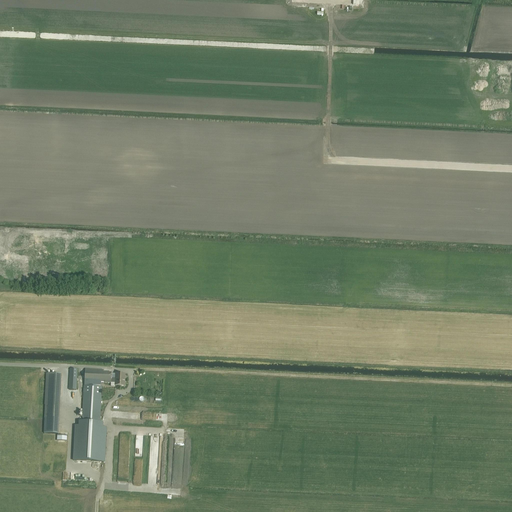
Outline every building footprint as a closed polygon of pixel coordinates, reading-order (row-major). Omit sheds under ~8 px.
[(374,82),(374,87),(381,88),(380,95),(421,97),(422,66),(382,64),(382,71),(375,71),(374,76),(374,82)] [(372,136),(371,141),(378,141),(378,148),(418,150),(420,120),(379,118),(379,125),(372,125),(372,130),(371,136),(372,136)] [(270,184),(268,219),(340,222),(342,187),(270,184)] [(369,188),(368,224),(439,227),(441,192),(369,188)] [(77,369),(70,369),(69,389),(76,390),(77,369)] [(85,369),(82,421),(82,426),(76,426),(74,461),(104,463),(106,427),(99,427),(102,386),(100,386),(101,383),(111,383),(115,383),(114,386),(124,386),(125,374),(115,374),(115,378),(111,378),(111,373),(103,372),(103,370),(85,369)] [(44,419),(43,434),(51,435),(57,435),(58,435),(61,375),(47,374),(44,419)]
